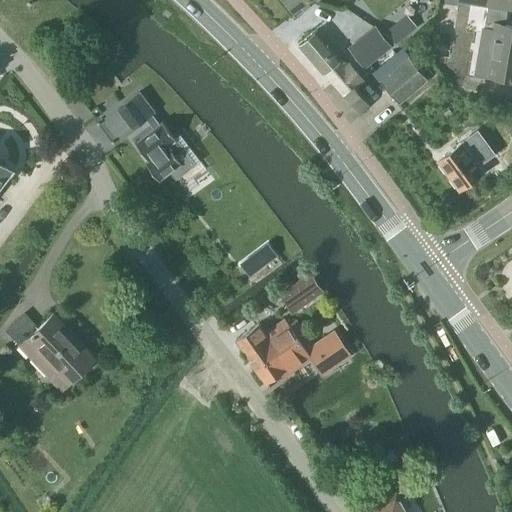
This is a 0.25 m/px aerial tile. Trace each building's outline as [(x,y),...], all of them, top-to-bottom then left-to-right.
[(284,0),(296,15),(315,0),(284,0)] [(511,10),(511,0),(453,0),(454,0),(487,6),(483,28),(493,29),(485,75),(511,79),(511,26),(504,25),(507,10),(511,10)] [(404,37),(394,24),(384,32),(394,45),(404,37)] [(391,47),(374,26),(348,47),(364,68),(391,47)] [(340,60),(342,59),(317,31),(299,46),(323,74),(325,73),(359,113),(368,105),(354,89),(364,80),(349,64),(346,67),(340,60)] [(399,104),(428,80),(409,57),(380,81),(399,104)] [(182,149),(161,122),(158,123),(151,114),(154,112),(139,92),(116,109),(132,129),(145,119),(152,128),(134,142),(147,160),(144,163),(159,182),(181,165),(174,155),(182,149)] [(460,189),(482,172),(461,143),(438,160),(460,189)] [(0,187),(11,173),(0,164),(0,187)] [(285,289),(279,294),(282,297),(291,311),(315,294),(321,290),(309,272),(298,280),(285,289)] [(95,358),(53,314),(19,346),(61,390),(95,358)] [(258,323),(235,339),(245,352),(244,352),(244,353),(255,368),(304,333),(295,320),(288,325),(284,319),(264,333),(258,323)] [(304,333),(255,368),(266,382),(279,373),(282,377),(284,376),(310,358),(320,373),(349,354),(333,330),(312,344),(310,341),(304,333)] [(406,511),(401,502),(408,498),(403,489),(396,493),(368,508),(369,511),(406,511)]
